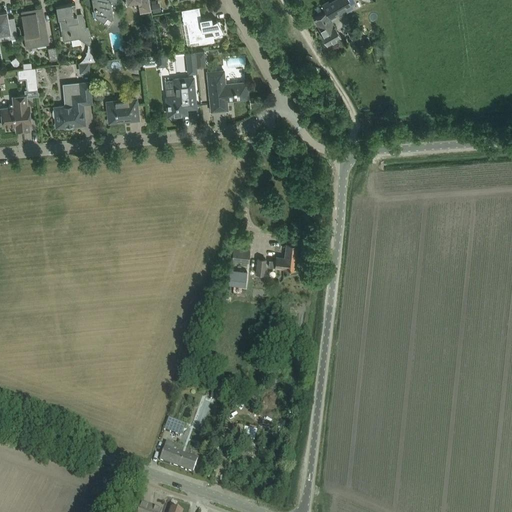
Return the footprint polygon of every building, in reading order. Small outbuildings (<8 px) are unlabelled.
[(121,25),(116,0),(109,0),(110,0),(109,0),(91,0),(93,5),(96,8),(95,10),(96,12),(96,13),(98,15),(99,16),(101,16),(103,17),(104,16),(106,15),(112,19),(110,23),(114,26),(121,25)] [(139,13),(150,11),(151,11),(148,0),(124,0),(125,4),(137,2),(139,13)] [(331,8),(313,18),(322,33),(320,33),(326,43),(340,35),(330,18),(335,14),(335,13),(351,4),(348,0),(333,0),(328,3),(331,8)] [(81,39),(88,44),(91,46),(91,47),(92,47),(89,28),(86,28),(84,17),(77,18),(75,3),(59,6),(60,16),(58,16),(60,29),(63,28),(64,35),(69,34),(70,39),(71,39),(80,37),(80,38),(80,37),(81,39)] [(198,7),(181,10),(183,23),(187,23),(190,41),(198,40),(198,44),(213,41),(213,37),(222,35),(221,31),(223,30),(220,26),(219,20),(212,21),(211,19),(204,20),(204,17),(200,18),(198,7)] [(22,25),(26,47),(48,43),(42,10),(35,11),(35,9),(27,10),(25,10),(24,10),(24,11),(21,11),(21,14),(22,21),(23,21),(23,24),(22,25)] [(17,34),(13,17),(7,18),(6,11),(0,12),(0,33),(9,32),(10,35),(17,34)] [(346,30),(351,39),(363,32),(358,23),(346,30)] [(350,40),(355,51),(366,45),(360,34),(350,40)] [(165,56),(173,55),(171,44),(163,46),(165,56)] [(59,64),(55,46),(47,47),(50,65),(59,64)] [(204,50),(195,51),(196,67),(205,66),(204,50)] [(196,67),(195,51),(185,52),(187,72),(197,71),(196,67)] [(89,70),(88,61),(79,62),(80,69),(82,71),(89,70)] [(37,88),(34,67),(17,68),(18,78),(26,77),(27,89),(37,88)] [(246,81),(225,84),(223,70),(207,71),(211,111),(227,109),(226,100),(248,98),(246,81)] [(196,105),(193,77),(173,79),(174,88),(170,88),(167,93),(167,96),(166,96),(168,115),(182,114),(182,107),(196,105)] [(80,103),(92,102),(90,82),(63,84),(65,105),(54,106),(56,126),(75,124),(75,123),(81,123),(81,124),(84,124),(83,116),(81,114),(80,103)] [(9,107),(0,108),(2,126),(3,126),(15,124),(15,125),(16,125),(16,124),(21,124),(22,130),(30,129),(29,128),(29,123),(30,123),(28,105),(27,105),(26,94),(12,96),(13,104),(9,104),(9,107)] [(137,118),(135,99),(107,102),(109,121),(120,120),(121,119),(126,118),(127,119),(137,118)] [(283,268),(295,269),(297,245),(285,243),(283,255),(275,254),(274,259),(268,258),(267,266),(275,267),(283,268)] [(231,260),(248,261),(250,249),(232,247),(231,260)] [(257,257),(255,272),(264,273),(265,258),(257,257)] [(247,269),(227,267),(226,281),(245,283),(247,269)] [(164,430),(180,436),(185,438),(189,426),(185,424),(169,419),(168,418),(164,430)] [(163,451),(159,460),(176,467),(181,453),(175,451),(177,446),(166,442),(163,451)] [(176,467),(192,473),(196,463),(197,459),(181,453),(176,467)] [(160,511),(161,510),(141,503),(138,511),(160,511)]
